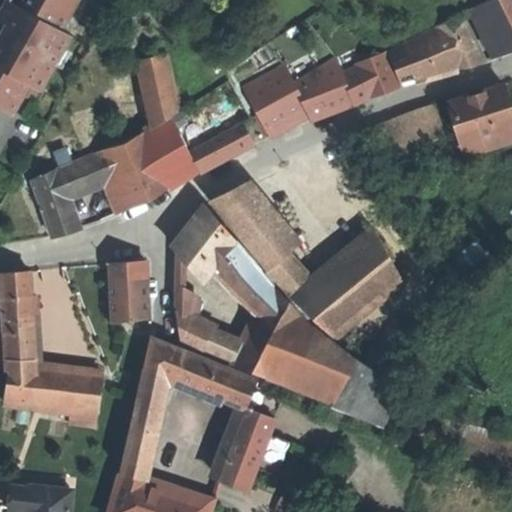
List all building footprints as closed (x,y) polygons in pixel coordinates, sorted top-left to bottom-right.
[(0,0),(0,105),(13,113),(37,71),(48,77),(71,37),(61,31),(78,0),(0,0)] [(511,0),(488,0),(484,3),(511,51),(511,50),(511,0)] [(484,3),(472,9),(495,57),(511,51),(484,3)] [(463,14),(436,27),(456,69),(486,61),(463,14)] [(436,27),(388,51),(402,85),(434,75),(456,69),(436,27)] [(387,52),(361,65),(373,95),(400,85),(387,52)] [(339,58),(296,85),(309,111),(312,118),(354,102),(344,73),(339,58)] [(361,65),(344,73),(354,102),(373,95),(361,65)] [(287,67),(246,88),(269,132),(280,126),(288,122),(309,111),(296,85),(287,67)] [(477,96),(451,104),(463,144),(511,127),(511,109),(505,87),(477,96)] [(413,113),(370,130),(385,161),(446,139),(436,106),(413,113)] [(309,111),(288,122),(291,126),(312,118),(309,111)] [(172,116),(147,131),(164,170),(191,155),(191,154),(172,116)] [(243,124),(191,154),(191,155),(199,171),(253,143),(243,124)] [(511,127),(463,144),(462,144),(467,156),(511,141),(511,127)] [(147,131),(102,150),(103,151),(115,176),(105,180),(118,214),(171,187),(199,171),(191,155),(164,170),(147,131)] [(69,149),(54,155),(59,169),(74,163),(69,149)] [(74,163),(59,169),(69,194),(105,180),(115,176),(103,151),(74,163)] [(59,169),(33,179),(53,235),(66,231),(81,226),(69,194),(59,169)] [(242,186),(213,201),(269,267),(271,269),(289,253),(294,249),(260,207),(242,186)] [(193,222),(183,235),(179,251),(199,274),(209,266),(235,243),(236,242),(205,206),(193,222)] [(271,269),(269,267),(267,270),(292,298),(335,338),(404,280),(375,231),(315,281),(289,253),(271,269)] [(252,262),(235,243),(209,266),(219,276),(220,275),(229,285),(252,262)] [(146,262),(108,265),(110,324),(148,319),(146,262)] [(252,262),(229,285),(258,311),(271,283),(252,262)] [(15,272),(1,273),(4,332),(34,330),(30,271),(15,272)] [(304,320),(271,283),(258,311),(243,340),(232,363),(274,380),(334,404),(333,406),(384,427),(401,389),(355,357),(304,320)] [(189,287),(179,286),(178,312),(194,319),(195,291),(189,287)] [(194,319),(178,312),(182,338),(232,363),(243,340),(194,319)] [(4,332),(0,332),(0,360),(9,361),(35,365),(34,330),(4,332)] [(153,337),(146,368),(168,377),(174,379),(183,350),(167,343),(153,337)] [(257,381),(183,350),(174,379),(246,408),(247,407),(257,381)] [(35,365),(9,361),(4,403),(72,413),(97,416),(102,374),(35,365)] [(168,377),(146,368),(137,403),(161,407),(168,377)] [(161,407),(137,403),(121,473),(144,480),(149,460),(161,407)] [(276,418),(247,407),(246,408),(219,479),(222,480),(247,491),(276,418)] [(97,416),(72,413),(70,424),(96,428),(97,416)] [(153,461),(149,460),(144,480),(149,481),(153,461)] [(121,473),(108,511),(209,511),(213,503),(213,502),(149,481),(144,480),(121,473)] [(213,502),(213,503),(235,511),(239,511),(247,491),(222,480),(213,502)] [(320,511),(325,503),(289,484),(282,499),(308,511),(320,511)] [(32,488),(13,487),(10,511),(71,511),(74,490),(32,486),(32,488)]
